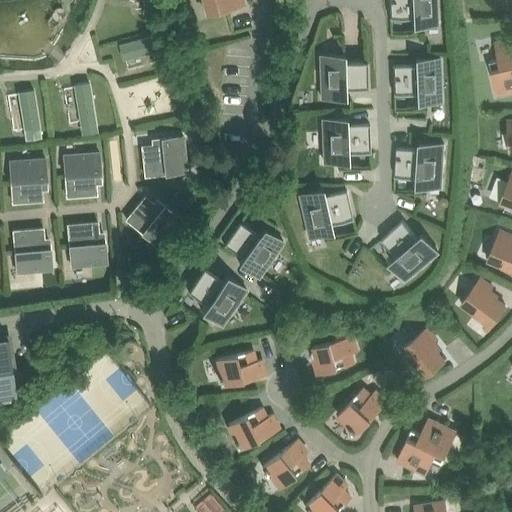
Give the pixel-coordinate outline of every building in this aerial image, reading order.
[(157,0),(140,0),(143,12),(159,9),(157,0)] [(245,0),(201,0),(205,13),(246,2),(245,0)] [(414,24),(438,23),(436,0),(389,0),(390,17),(413,16),(414,24)] [(163,48),(159,32),(118,43),(123,59),(163,48)] [(511,37),(495,41),(498,58),(490,60),(492,68),(511,63),(511,37)] [(344,53),(320,54),(322,97),(346,96),(346,89),(369,88),(368,60),(345,61),(344,53)] [(418,100),(442,99),(440,56),(416,57),(416,63),(393,64),(394,92),(417,91),(418,100)] [(511,63),(492,68),(497,94),(511,90),(511,63)] [(89,82),(73,84),(80,126),(96,123),(89,82)] [(34,89),(18,91),(24,133),(40,131),(34,89)] [(347,117),(323,117),(324,160),(348,160),(348,151),(371,150),(370,122),(347,123),(347,117)] [(188,171),(185,133),(151,137),(152,143),(141,144),(144,176),(188,171)] [(418,184),(442,186),(444,143),(421,141),(420,148),(397,147),(396,175),(419,176),(418,184)] [(100,150),(63,152),(66,197),(98,195),(97,183),(102,183),(100,150)] [(46,156),(9,158),(12,203),(44,200),(43,189),(49,189),(46,156)] [(511,171),(511,172),(500,202),(511,206),(511,171)] [(323,188),(300,193),(309,235),(333,229),(331,221),(353,216),(347,189),(325,194),(323,188)] [(159,247),(183,217),(157,196),(154,200),(145,193),(125,219),(159,247)] [(70,267),(108,263),(105,230),(100,230),(99,220),(67,222),(70,267)] [(239,262),(259,275),(284,240),(264,226),(259,233),(240,220),(224,243),(243,256),(239,262)] [(391,259),(406,278),(440,252),(425,233),(418,238),(404,220),(382,237),(396,255),(391,259)] [(16,273),(54,269),(51,236),(45,236),(45,225),(12,228),(16,273)] [(511,234),(500,229),(487,259),(511,268),(511,242),(511,240),(511,234)] [(203,309),(222,323),(247,288),(227,274),(223,279),(205,266),(189,289),(207,302),(203,309)] [(461,302),(473,311),(489,323),(485,328),(487,329),(506,305),(489,292),(493,286),(480,277),(461,302)] [(428,326),(402,346),(424,373),(419,377),(421,379),(445,360),(432,343),(437,338),(428,326)] [(319,371),(338,366),(357,361),(354,351),(360,350),(356,334),(312,346),(313,349),(310,349),(312,354),(314,354),(319,371)] [(8,337),(0,338),(0,398),(17,396),(8,337)] [(217,358),(223,383),(266,373),(262,358),(256,359),(253,349),(217,358)] [(365,386),(352,399),(339,414),(352,426),(351,428),(354,432),(356,430),(358,432),(387,400),(376,389),(372,393),(365,386)] [(227,423),(239,447),(280,426),(273,413),(267,416),(262,406),(227,423)] [(458,431),(446,425),(428,416),(421,432),(412,428),(408,435),(447,454),(458,431)] [(397,459),(415,468),(427,474),(435,457),(443,461),(447,454),(408,435),(397,459)] [(278,486),(293,474),(309,462),(302,453),(307,449),(298,437),(262,465),(278,486)] [(336,472),(305,503),(314,511),(333,511),(350,495),(343,488),(347,483),(336,472)] [(187,503),(194,511),(230,511),(231,511),(208,486),(187,503)] [(414,504),(415,511),(448,511),(446,498),(414,504)]
